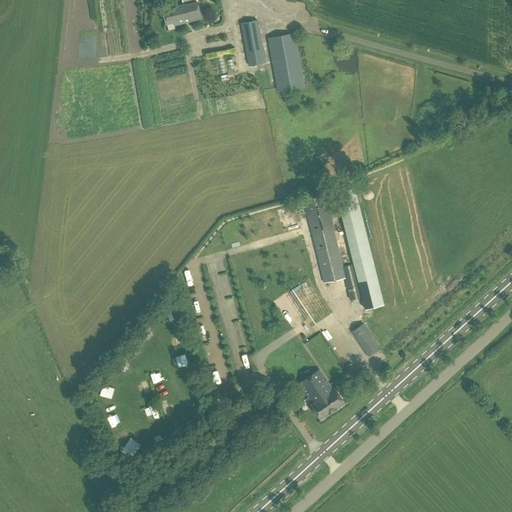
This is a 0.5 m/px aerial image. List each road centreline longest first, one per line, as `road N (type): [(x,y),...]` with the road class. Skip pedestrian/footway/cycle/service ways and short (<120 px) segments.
road 1 (primary): [(258,511),(511,282)]
road 2 (unclassified): [(511,314),(296,511)]
